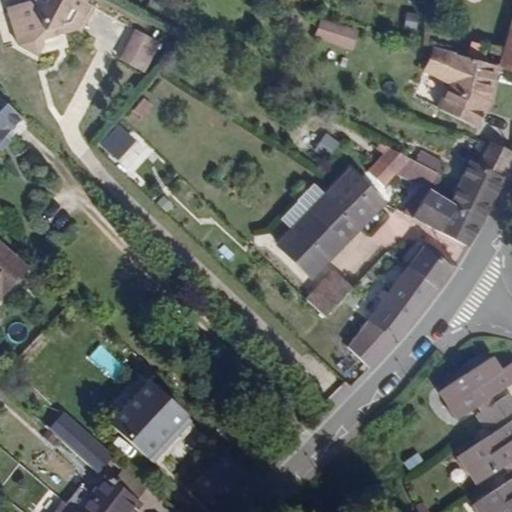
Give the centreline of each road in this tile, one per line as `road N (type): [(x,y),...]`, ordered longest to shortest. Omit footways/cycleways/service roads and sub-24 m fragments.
road 1 (residential): [(251,511),(402,370),(470,278)]
road 2 (unknown): [(470,278),(438,243),(406,231),(362,266)]
